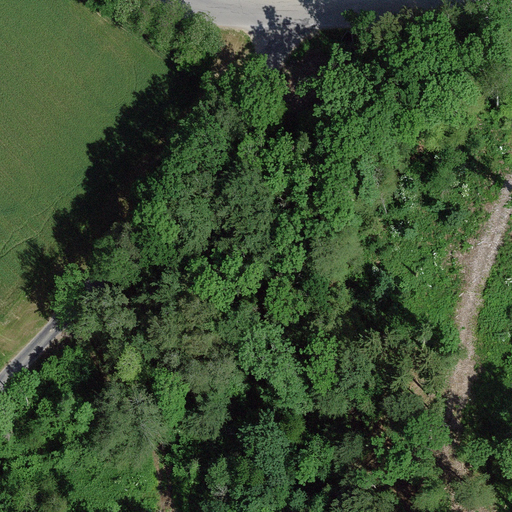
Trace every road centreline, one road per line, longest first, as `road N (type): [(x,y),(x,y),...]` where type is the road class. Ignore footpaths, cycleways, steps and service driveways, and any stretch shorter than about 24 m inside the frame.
road 1 (unclassified): [(357,13),(284,15),(181,0)]
road 2 (unclassified): [(511,9),(357,13)]
